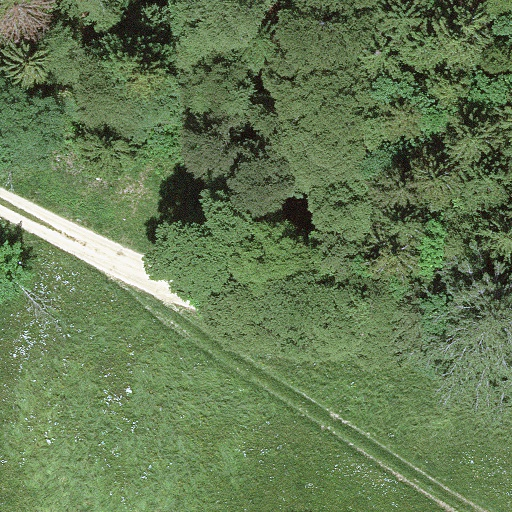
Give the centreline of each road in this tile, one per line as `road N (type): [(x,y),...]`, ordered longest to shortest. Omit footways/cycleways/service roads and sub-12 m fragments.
road 1 (unclassified): [(511,332),(317,329),(225,312)]
road 2 (unclassified): [(0,194),(165,291),(225,312)]
